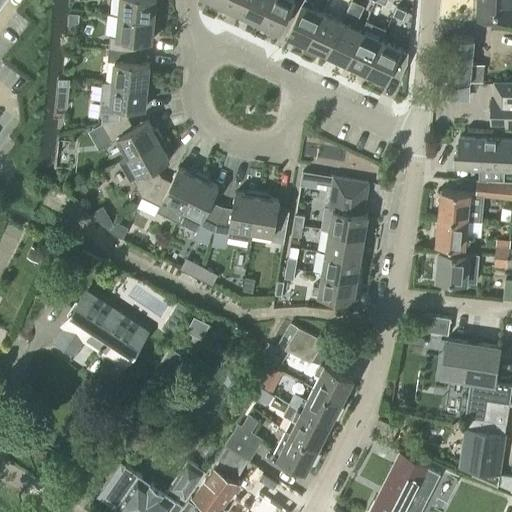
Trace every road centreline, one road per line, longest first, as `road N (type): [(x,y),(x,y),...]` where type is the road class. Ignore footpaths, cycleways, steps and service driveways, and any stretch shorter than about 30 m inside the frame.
road 1 (residential): [(310,511),(364,404),(391,312),(414,142)]
road 2 (residential): [(309,97),(292,132),(271,147),(240,147),(207,128),(188,97),(188,36)]
road 3 (residential): [(429,0),(414,142)]
road 4 (residential): [(309,97),(188,36)]
road 5 (unknown): [(391,312),(511,311)]
